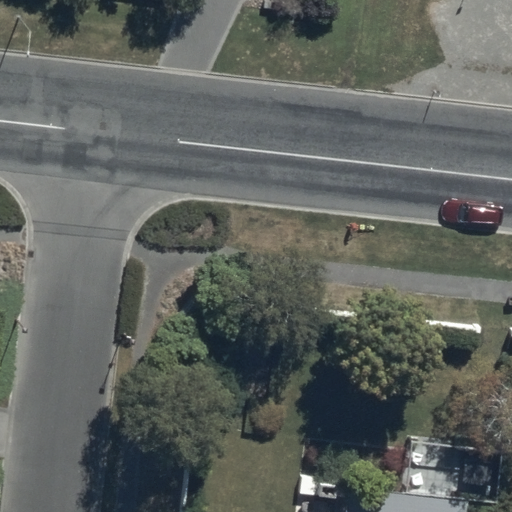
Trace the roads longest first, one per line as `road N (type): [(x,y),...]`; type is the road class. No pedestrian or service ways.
road 1 (tertiary): [(99,144),(511,184)]
road 2 (residential): [(99,144),(54,511)]
